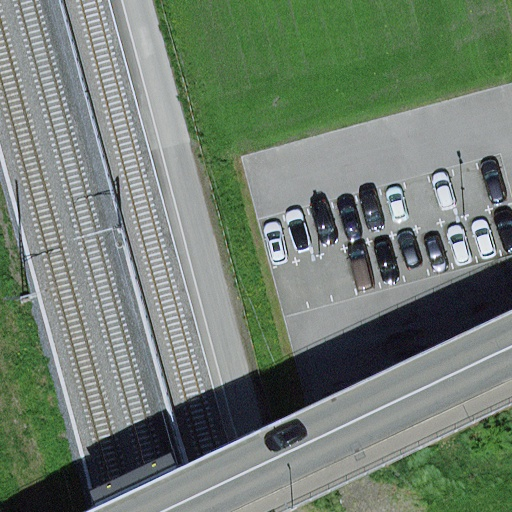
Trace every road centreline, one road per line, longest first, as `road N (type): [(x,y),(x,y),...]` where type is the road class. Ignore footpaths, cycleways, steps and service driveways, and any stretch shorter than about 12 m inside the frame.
road 1 (track): [(133,0),(270,511)]
road 2 (residential): [(165,511),(511,347)]
